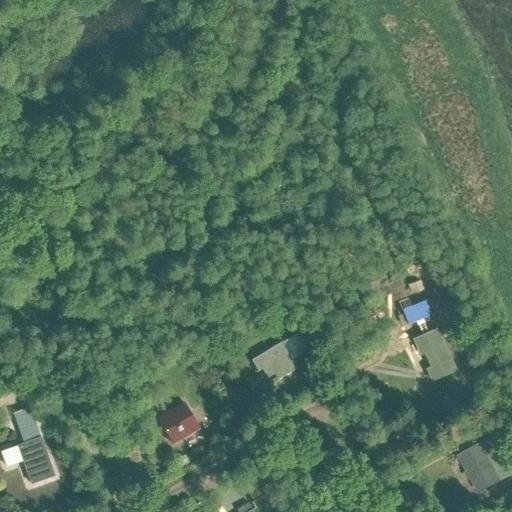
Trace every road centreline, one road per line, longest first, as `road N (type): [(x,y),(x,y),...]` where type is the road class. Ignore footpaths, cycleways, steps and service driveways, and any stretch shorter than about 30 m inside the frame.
road 1 (track): [(135,511),(341,389),(408,511)]
road 2 (track): [(0,399),(28,389),(54,399),(117,511)]
